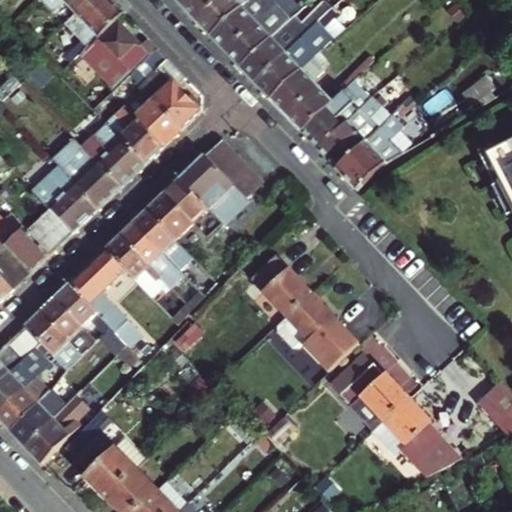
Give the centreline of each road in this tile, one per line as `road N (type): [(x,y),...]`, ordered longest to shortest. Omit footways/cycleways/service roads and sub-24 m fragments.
road 1 (residential): [(0,327),(239,104)]
road 2 (residential): [(239,104),(448,342)]
road 3 (residential): [(139,0),(239,104)]
